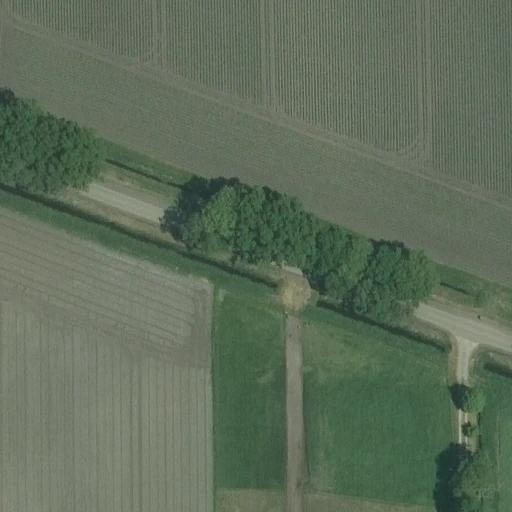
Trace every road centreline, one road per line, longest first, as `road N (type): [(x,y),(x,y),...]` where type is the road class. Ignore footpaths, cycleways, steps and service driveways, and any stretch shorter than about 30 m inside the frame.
road 1 (residential): [(511,347),(0,159)]
road 2 (track): [(462,329),(466,511)]
